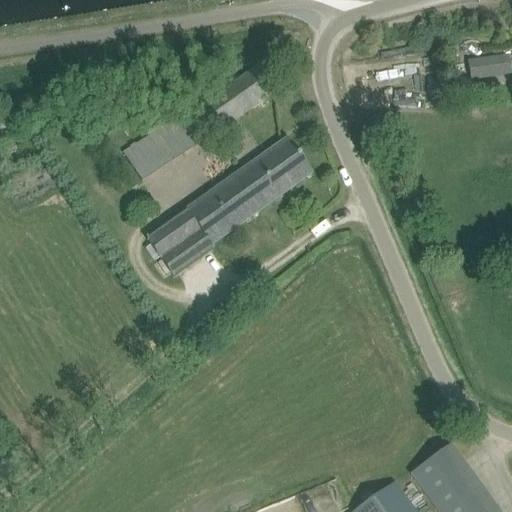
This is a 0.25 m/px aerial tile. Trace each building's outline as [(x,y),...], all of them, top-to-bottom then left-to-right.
[(508,57),(468,63),(471,81),(511,75),(508,57)] [(372,92),(406,83),(401,67),(368,75),(372,92)] [(239,80),(194,112),(213,137),(257,105),(274,94),(255,68),(239,80)] [(213,137),(194,112),(179,124),(174,118),(119,158),(142,189),(213,137)] [(187,212),(147,240),(163,263),(202,235),(210,246),(311,174),(287,141),(271,152),(187,212)] [(436,511),(497,511),(452,447),(411,476),(436,511)] [(413,511),(394,485),(355,511),(413,511)]
